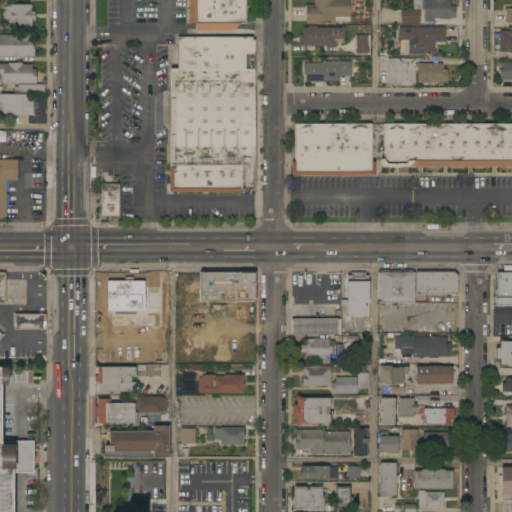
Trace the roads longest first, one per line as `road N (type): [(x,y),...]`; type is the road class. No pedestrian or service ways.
road 1 (residential): [(275,511),(276,0)]
road 2 (residential): [(476,511),(479,249)]
road 3 (residential): [(277,107),(511,107)]
road 4 (secondary): [(70,459),(72,249)]
road 5 (secondary): [(479,249),(331,250)]
road 6 (secondary): [(73,128),(74,0)]
road 7 (secondary): [(72,249),(73,128)]
